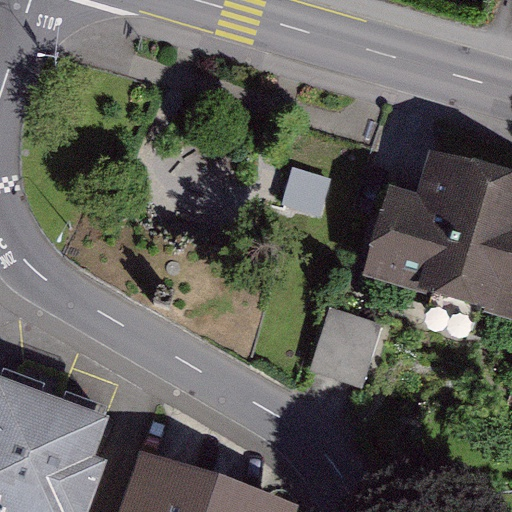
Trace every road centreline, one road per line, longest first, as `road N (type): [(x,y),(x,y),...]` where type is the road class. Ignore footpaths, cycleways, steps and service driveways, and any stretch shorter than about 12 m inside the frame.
road 1 (residential): [(0,214),(32,269),(280,416),(347,479),(360,511)]
road 2 (secondary): [(511,92),(199,0)]
